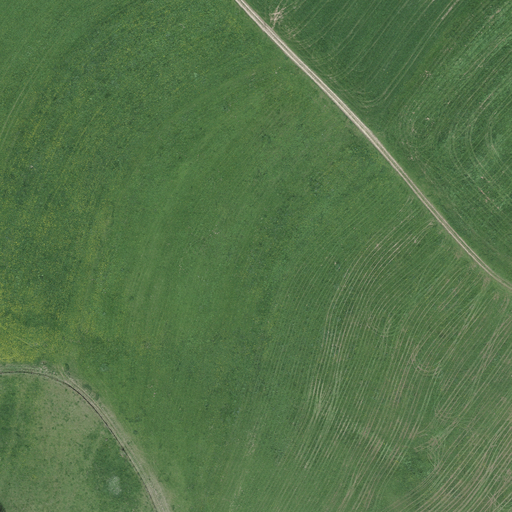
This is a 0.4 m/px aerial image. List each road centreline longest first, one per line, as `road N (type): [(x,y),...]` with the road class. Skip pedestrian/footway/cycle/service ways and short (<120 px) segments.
road 1 (track): [(239,0),(473,259),(511,290)]
road 2 (track): [(0,372),(84,391),(135,462),(156,511)]
